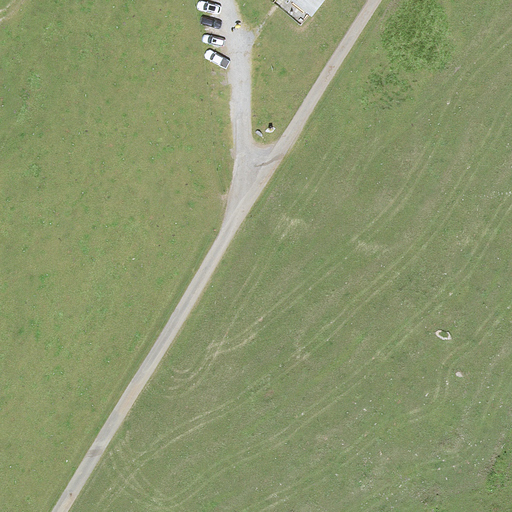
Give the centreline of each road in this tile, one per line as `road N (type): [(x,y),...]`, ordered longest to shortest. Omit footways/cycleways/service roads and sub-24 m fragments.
road 1 (track): [(249,196),(57,511)]
road 2 (track): [(375,0),(249,196)]
road 3 (track): [(225,0),(249,196)]
